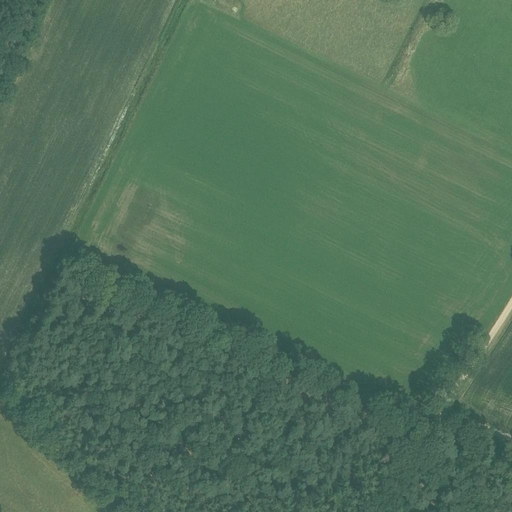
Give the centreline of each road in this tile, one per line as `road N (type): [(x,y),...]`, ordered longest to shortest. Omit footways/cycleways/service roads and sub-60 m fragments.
road 1 (track): [(441,409),(511,302)]
road 2 (track): [(376,511),(441,409)]
